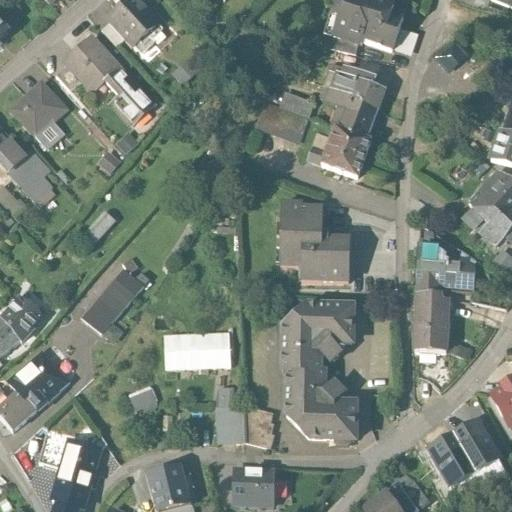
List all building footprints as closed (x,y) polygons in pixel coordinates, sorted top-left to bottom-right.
[(41,0),(51,10),(62,0),(41,0)] [(401,36),(406,20),(391,15),(392,11),(376,6),(377,0),(347,0),(347,1),(345,0),(339,0),(330,27),(335,30),(330,45),(363,56),(364,50),(393,60),(401,36)] [(511,0),(510,0),(493,0),(492,3),(511,11),(511,0)] [(161,30),(135,4),(109,31),(135,57),(161,30)] [(0,27),(0,46),(9,38),(0,27)] [(418,41),(401,36),(393,60),(410,65),(418,41)] [(92,43),(62,72),(92,104),(107,90),(120,103),(109,113),(132,138),(158,114),(92,43)] [(456,50),(436,68),(449,83),(469,66),(456,50)] [(349,108),(346,115),(376,127),(387,96),(342,78),(339,86),(336,84),(329,101),(349,108)] [(66,116),(42,90),(12,118),(35,143),(66,116)] [(343,122),(336,140),(367,151),(376,127),(346,115),(349,108),(329,101),(324,115),(343,122)] [(0,137),(0,175),(7,182),(26,164),(0,137)] [(331,138),(316,176),(356,191),(370,152),(367,151),(336,140),(331,138)] [(511,175),(511,143),(505,141),(499,139),(489,169),(511,175)] [(32,160),(26,164),(7,182),(36,215),(55,197),(46,187),(52,182),(32,160)] [(511,228),(511,227),(511,201),(492,184),(478,201),(480,202),(489,210),(482,218),(504,237),(511,228)] [(489,210),(480,202),(465,219),(475,227),(482,218),(489,210)] [(324,219),(284,217),(282,278),(299,279),(299,294),(351,296),(353,249),(323,248),(324,219)] [(504,237),(482,218),(475,227),(472,230),(511,264),(511,263),(511,228),(504,237)] [(505,272),(511,264),(472,230),(465,223),(458,231),(505,272)] [(420,260),(416,314),(440,316),(441,309),(467,311),(469,285),(439,283),(440,261),(420,260)] [(142,297),(123,283),(86,330),(104,344),(142,297)] [(3,333),(22,356),(24,358),(46,331),(22,310),(1,332),(3,333)] [(440,316),(416,314),(413,369),(447,371),(450,316),(440,316)] [(308,448),(354,449),(354,414),(336,413),(333,411),(342,401),(336,394),(327,402),(324,401),(323,382),(319,381),(319,363),(322,361),(331,371),(340,364),(330,354),(332,351),(350,351),(351,316),(306,315),(285,335),(284,380),(288,380),(288,426),(308,448)] [(0,373),(22,356),(3,333),(0,335),(0,373)] [(234,343),(169,348),(172,386),(237,381),(234,343)] [(51,417),(73,397),(42,363),(9,393),(22,406),(30,415),(36,409),(44,409),(51,417)] [(511,389),(501,396),(502,399),(491,405),(510,438),(511,436),(511,389)] [(151,402),(133,410),(140,427),(159,419),(151,402)] [(0,404),(0,425),(12,414),(1,403),(0,404)] [(30,415),(22,406),(12,414),(0,425),(0,428),(15,445),(38,425),(30,415)] [(245,420),(219,421),(220,456),(247,455),(245,420)] [(273,426),(245,420),(247,455),(271,461),(273,448),(271,448),(273,437),(270,436),(273,426)] [(478,432),(454,446),(475,483),(499,469),(478,432)] [(54,497),(81,507),(99,455),(71,445),(69,454),(55,449),(44,482),(58,487),(54,497)] [(454,446),(429,459),(451,497),(475,483),(454,446)] [(403,503),(415,495),(401,476),(385,487),(393,498),(398,495),(403,503)] [(184,511),(177,482),(140,491),(145,511),(184,511)] [(274,511),(275,485),(235,484),(234,511),(274,511)] [(393,498),(387,502),(393,511),(409,511),(403,503),(398,495),(393,498)] [(403,503),(409,511),(426,511),(415,495),(403,503)] [(79,511),(81,507),(54,497),(49,511),(79,511)] [(393,511),(387,502),(372,511),(393,511)]
